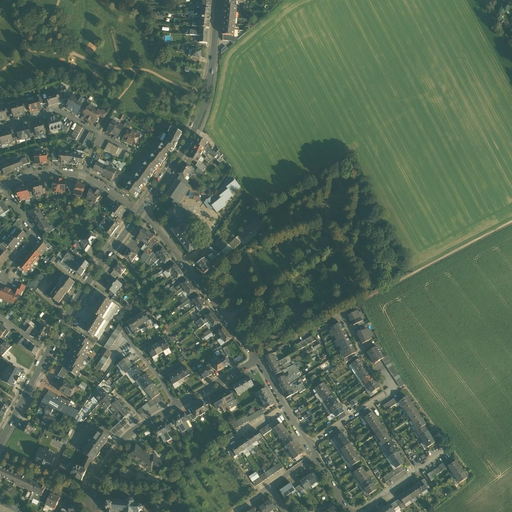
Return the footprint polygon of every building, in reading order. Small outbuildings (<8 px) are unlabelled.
[(211,8),(211,1),(205,0),(202,0),(203,0),(202,7),(211,8)] [(191,57),(200,59),(201,51),(193,50),(191,57)] [(47,103),(48,108),(59,105),(59,104),(57,99),(58,98),(57,95),(58,95),(57,91),(46,94),(47,100),(45,101),(46,104),(47,103)] [(73,110),(78,113),(80,109),(84,102),(79,100),(78,102),(71,98),(70,98),(69,98),(68,101),(69,102),(66,109),(72,112),(73,110)] [(29,106),(31,112),(41,109),(40,104),(39,100),(38,100),(34,101),(28,103),(29,106)] [(22,102),(16,104),(19,115),(25,114),(23,108),(22,102)] [(13,117),(19,115),(16,104),(10,105),(12,111),(13,117)] [(91,121),(94,123),(95,123),(98,118),(101,112),(96,109),(95,109),(94,110),(89,108),(90,106),(89,106),(83,116),(83,117),(87,119),(88,119),(88,121),(90,122),(91,121)] [(98,118),(103,121),(106,113),(102,110),(101,112),(98,118)] [(48,121),(50,129),(55,128),(57,129),(57,130),(62,129),(62,130),(67,132),(70,126),(63,123),(61,123),(60,121),(59,121),(58,120),(57,119),(55,119),(54,118),(50,119),(50,120),(48,121)] [(107,131),(113,134),(118,124),(113,121),(111,126),(107,131)] [(35,130),(36,136),(37,136),(45,133),(46,132),(45,129),(44,129),(42,122),(33,124),(35,130)] [(124,127),(118,124),(113,134),(118,137),(121,131),(124,127)] [(27,126),(22,127),(25,139),(31,137),(29,132),(27,126)] [(19,140),(25,139),(22,127),(16,129),(17,135),(19,140)] [(169,134),(168,136),(171,137),(178,141),(180,139),(179,139),(182,134),(171,128),(168,133),(169,134)] [(10,130),(4,132),(7,144),(13,142),(12,136),(10,130)] [(131,144),(134,146),(139,136),(135,134),(128,130),(124,138),(123,140),(127,142),(131,144)] [(178,141),(171,137),(169,140),(168,139),(166,144),(175,148),(177,144),(178,142),(178,141)] [(200,139),(197,145),(204,149),(213,158),(216,160),(217,161),(220,158),(216,154),(206,146),(207,142),(200,139)] [(171,154),(175,148),(166,144),(164,142),(157,151),(156,150),(149,160),(151,161),(150,163),(147,161),(134,179),(135,181),(134,182),(131,180),(124,190),(136,198),(139,194),(138,193),(142,188),(140,187),(142,185),(144,187),(157,168),(156,168),(157,166),(159,167),(168,155),(170,153),(171,154)] [(143,154),(144,155),(149,148),(145,144),(140,151),(143,154)] [(197,145),(194,151),(201,155),(203,152),(203,153),(203,154),(206,156),(207,157),(211,161),(213,158),(204,149),(197,145)] [(125,169),(130,173),(143,154),(140,151),(139,151),(125,169)] [(61,164),(69,164),(71,152),(60,152),(60,155),(59,155),(59,156),(58,158),(59,158),(60,158),(61,159),(61,164)] [(69,164),(79,166),(79,164),(82,165),(83,159),(82,159),(82,155),(77,154),(71,152),(69,164)] [(201,157),(201,156),(193,152),(189,158),(197,163),(198,163),(198,162),(201,157)] [(17,160),(11,162),(14,171),(24,168),(23,166),(21,160),(20,159),(19,157),(16,158),(17,160)] [(5,175),(14,171),(11,162),(10,162),(1,165),(3,171),(5,175)] [(93,170),(103,175),(107,167),(98,162),(96,165),(93,170)] [(195,166),(198,168),(202,172),(206,168),(202,164),(202,163),(199,163),(198,162),(198,163),(197,163),(195,166)] [(185,179),(188,174),(192,168),(186,164),(181,170),(178,174),(185,179)] [(116,171),(112,169),(107,166),(107,167),(103,175),(111,180),(114,175),(116,171)] [(174,201),(179,204),(191,187),(187,184),(189,182),(180,176),(177,180),(166,195),(166,196),(174,201)] [(213,208),(216,212),(223,207),(221,205),(230,198),(228,196),(237,189),(235,187),(239,185),(235,180),(234,181),(229,176),(225,182),(225,183),(212,199),(210,198),(207,200),(204,203),(207,207),(210,205),(213,208)] [(34,191),(35,196),(42,195),(43,195),(42,189),(41,186),(42,185),(41,181),(32,183),(33,185),(34,191)] [(74,196),(77,196),(81,197),(82,191),(83,192),(84,187),(81,186),(81,184),(77,183),(76,187),(74,193),(74,196)] [(20,197),(21,201),(22,201),(25,200),(26,200),(26,199),(30,199),(28,193),(27,187),(24,187),(24,186),(19,188),(15,190),(15,192),(16,194),(17,194),(18,198),(20,197)] [(89,202),(93,205),(94,203),(100,196),(101,195),(94,190),(92,189),(90,192),(90,194),(88,196),(88,198),(86,200),(87,201),(89,202)] [(13,193),(20,203),(22,201),(21,201),(20,197),(18,198),(17,194),(16,194),(15,192),(13,193)] [(106,200),(112,204),(115,200),(109,195),(106,200)] [(190,219),(179,204),(174,201),(172,204),(175,207),(184,219),(187,218),(189,221),(190,219)] [(118,218),(120,220),(124,216),(123,215),(126,212),(115,203),(111,209),(114,211),(112,213),(117,216),(116,217),(118,218)] [(189,253),(197,247),(185,231),(193,226),(189,221),(187,218),(184,219),(175,207),(167,213),(176,226),(174,227),(177,230),(173,233),(189,253)] [(28,211),(31,216),(39,211),(37,208),(28,211)] [(31,216),(36,224),(44,219),(39,211),(31,216)] [(238,236),(243,240),(261,222),(258,216),(238,236)] [(50,227),(44,219),(36,224),(42,233),(45,231),(50,227)] [(111,222),(110,223),(108,226),(115,231),(119,226),(112,221),(111,222)] [(19,229),(21,231),(23,229),(20,227),(21,226),(17,222),(13,227),(15,228),(17,230),(19,229)] [(45,231),(47,235),(55,230),(52,226),(50,227),(45,231)] [(115,231),(108,226),(106,229),(104,231),(111,237),(115,231)] [(17,230),(12,237),(21,244),(27,236),(21,231),(19,229),(17,230)] [(147,246),(153,238),(154,237),(145,230),(143,230),(137,239),(144,244),(147,246)] [(262,232),(266,240),(270,238),(266,230),(262,232)] [(90,233),(85,240),(84,241),(84,242),(90,247),(91,247),(92,244),(93,245),(96,241),(95,241),(97,239),(95,237),(96,236),(91,232),(90,233)] [(16,249),(21,244),(12,237),(10,235),(7,238),(4,241),(3,243),(8,247),(13,250),(14,248),(16,249)] [(213,244),(221,252),(228,245),(220,237),(213,244)] [(147,250),(152,254),(153,253),(155,249),(153,248),(158,242),(153,238),(147,246),(146,247),(148,249),(147,250)] [(228,245),(233,250),(240,243),(236,238),(228,245)] [(33,250),(40,255),(41,254),(42,254),(45,250),(44,250),(47,247),(42,243),(39,240),(36,244),(37,245),(33,250)] [(47,247),(49,249),(51,246),(44,241),(42,243),(47,247)] [(83,243),(80,247),(82,249),(85,254),(90,247),(84,242),(83,243)] [(77,254),(82,249),(80,247),(79,245),(77,246),(73,251),(77,254)] [(226,257),(233,250),(228,245),(221,252),(226,257)] [(171,259),(167,254),(163,248),(156,253),(160,258),(165,264),(171,259)] [(123,256),(132,263),(137,255),(129,249),(123,256)] [(1,250),(0,251),(0,260),(4,264),(5,261),(6,262),(8,258),(6,256),(7,255),(5,253),(1,250)] [(31,253),(37,258),(40,255),(33,250),(31,253)] [(24,271),(27,273),(31,268),(31,267),(35,262),(36,262),(39,259),(37,258),(31,253),(30,252),(29,254),(28,254),(21,262),(23,263),(19,267),(24,271)] [(149,257),(150,256),(145,252),(141,257),(141,260),(145,262),(149,257)] [(217,259),(220,262),(226,257),(221,252),(215,257),(217,259)] [(69,268),(74,271),(78,266),(65,257),(63,255),(60,253),(58,256),(63,259),(61,262),(60,260),(57,263),(59,265),(67,271),(68,270),(69,268)] [(65,257),(78,266),(79,263),(78,261),(68,254),(67,255),(65,257)] [(208,263),(211,261),(207,257),(207,256),(197,264),(201,269),(208,263)] [(211,261),(208,263),(212,268),(214,266),(213,265),(218,262),(216,260),(217,259),(215,257),(215,258),(211,261)] [(82,260),(79,263),(78,266),(85,271),(89,265),(82,260)] [(118,274),(121,276),(126,270),(118,263),(113,270),(114,270),(118,274)] [(205,273),(212,268),(208,263),(201,269),(205,273)] [(171,272),(173,274),(179,269),(175,264),(168,269),(169,269),(166,271),(169,274),(171,272)] [(85,271),(78,266),(74,271),(81,276),(85,271)] [(156,274),(158,277),(163,273),(165,271),(163,269),(156,274)] [(183,275),(179,269),(173,274),(177,280),(183,275)] [(173,274),(169,277),(173,283),(175,281),(177,280),(173,274)] [(41,275),(33,286),(31,288),(36,292),(38,289),(46,278),(41,275)] [(65,277),(61,282),(58,286),(67,293),(68,293),(75,283),(65,276),(65,277)] [(105,288),(114,295),(115,295),(122,285),(112,278),(105,288)] [(127,284),(119,278),(118,278),(116,280),(126,287),(127,284)] [(172,288),(173,286),(179,282),(177,280),(175,281),(173,283),(169,285),(171,288),(172,288)] [(180,285),(185,290),(191,285),(187,280),(180,285)] [(22,292),(23,292),(26,287),(19,284),(16,289),(22,292)] [(168,290),(171,288),(169,285),(162,290),(164,293),(168,290)] [(182,293),(185,290),(180,285),(175,289),(173,286),(172,288),(174,291),(178,296),(182,293)] [(195,291),(191,285),(185,290),(189,296),(195,291)] [(59,304),(67,293),(58,286),(57,286),(49,297),(58,304),(59,304)] [(0,298),(3,300),(5,301),(10,290),(3,287),(0,294),(0,295),(0,298)] [(13,291),(10,290),(5,301),(13,304),(15,300),(15,299),(17,300),(18,295),(20,296),(22,292),(16,289),(14,288),(13,291)] [(92,314),(103,297),(102,296),(91,314),(92,314)] [(192,301),(197,306),(203,301),(199,296),(192,301)] [(85,331),(98,340),(109,323),(108,323),(119,307),(109,301),(110,301),(108,300),(103,297),(92,314),(91,314),(89,316),(92,318),(93,319),(85,331)] [(207,307),(203,301),(197,306),(201,312),(201,311),(207,307)] [(348,316),(350,321),(360,316),(357,311),(352,314),(348,316)] [(202,327),(205,325),(209,322),(215,317),(211,312),(205,316),(206,319),(203,321),(201,319),(198,321),(202,327)] [(144,313),(139,316),(144,325),(149,321),(144,313)] [(139,316),(134,319),(139,328),(140,330),(142,333),(146,331),(145,328),(143,325),(144,325),(139,316)] [(363,321),(360,316),(350,321),(353,326),(358,324),(363,321)] [(215,317),(209,322),(212,326),(213,328),(219,323),(215,317)] [(18,320),(26,327),(28,324),(25,322),(20,318),(18,320)] [(93,319),(92,318),(84,331),(85,331),(93,319)] [(129,327),(131,330),(135,328),(136,329),(139,328),(134,319),(127,323),(129,327)] [(149,321),(144,325),(145,327),(146,328),(153,324),(150,320),(149,321)] [(330,328),(333,334),(343,329),(340,323),(335,326),(330,328)] [(34,329),(28,324),(26,327),(23,331),(29,335),(34,338),(37,332),(34,329)] [(37,332),(46,336),(49,330),(40,326),(39,328),(37,332)] [(130,336),(133,334),(131,330),(129,327),(128,328),(127,328),(125,329),(128,334),(130,336)] [(217,332),(221,338),(227,333),(223,327),(217,332)] [(345,333),(343,329),(333,334),(335,338),(345,333)] [(357,334),(359,339),(369,334),(367,329),(362,332),(357,334)] [(43,343),(46,336),(37,332),(34,338),(43,343)] [(232,339),(227,333),(221,338),(225,343),(232,339)] [(348,338),(345,333),(335,338),(338,343),(348,338)] [(372,340),(369,334),(359,339),(362,345),(372,340)] [(19,344),(29,351),(30,349),(29,348),(29,347),(27,345),(24,343),(27,339),(24,337),(19,344)] [(82,337),(80,340),(78,343),(80,344),(83,346),(84,345),(88,347),(90,343),(91,343),(87,340),(82,337)] [(350,343),(348,338),(338,343),(340,348),(350,343)] [(164,340),(158,344),(163,352),(169,349),(164,340)] [(6,342),(0,348),(0,347),(0,354),(2,357),(11,347),(6,342)] [(353,348),(350,343),(340,348),(343,353),(353,348)] [(83,346),(80,344),(78,347),(77,348),(86,354),(90,348),(88,347),(84,345),(83,346)] [(158,344),(153,347),(158,355),(163,352),(158,344)] [(107,350),(106,352),(111,355),(112,353),(109,351),(111,348),(106,345),(104,348),(107,350)] [(32,346),(30,349),(29,351),(36,357),(39,350),(32,346)] [(152,358),(158,355),(153,347),(147,350),(152,358)] [(367,353),(374,364),(382,360),(384,358),(376,347),(367,353)] [(77,348),(75,351),(73,354),(75,355),(78,357),(79,356),(83,358),(85,356),(86,354),(77,348)] [(355,353),(353,348),(343,353),(344,356),(346,358),(355,353)] [(264,359),(269,367),(277,363),(276,361),(278,360),(277,358),(276,356),(274,357),(272,354),(264,359)] [(78,357),(75,355),(73,358),(72,359),(81,365),(85,359),(83,358),(79,356),(78,357)] [(384,364),(386,366),(391,364),(389,361),(390,360),(388,356),(384,358),(382,360),(384,364)] [(119,364),(123,369),(131,364),(127,358),(119,364)] [(229,365),(226,358),(219,361),(223,368),(229,365)] [(72,359),(69,365),(70,366),(74,368),(75,367),(79,369),(81,365),(72,359)] [(285,359),(277,363),(279,367),(287,363),(285,359)] [(354,368),(354,369),(362,363),(359,359),(352,364),(354,368)] [(223,368),(219,361),(213,365),(215,367),(217,372),(223,368)] [(271,372),(279,367),(277,363),(269,367),(271,372)] [(283,372),(290,367),(287,363),(279,367),(271,372),(274,377),(283,372)] [(357,373),(365,368),(362,363),(354,369),(357,373)] [(134,368),(131,364),(123,369),(126,374),(128,372),(134,368)] [(289,376),(285,378),(286,381),(292,377),(297,375),(300,373),(298,369),(297,368),(293,365),(290,367),(283,372),(284,373),(288,372),(289,373),(288,374),(289,376)] [(21,372),(10,366),(9,370),(4,378),(2,381),(13,387),(17,381),(19,378),(18,378),(21,372)] [(74,368),(70,366),(69,369),(68,371),(74,375),(76,377),(80,370),(79,369),(75,367),(74,368)] [(58,376),(63,379),(68,371),(63,367),(58,376)] [(137,367),(134,368),(128,372),(132,377),(140,372),(137,367)] [(185,367),(178,370),(183,379),(186,377),(186,376),(189,374),(185,367)] [(208,368),(205,370),(200,372),(200,373),(202,376),(204,380),(212,375),(210,371),(208,368)] [(360,377),(368,372),(365,368),(357,373),(360,377)] [(178,370),(173,373),(178,382),(183,379),(178,370)] [(144,376),(140,372),(132,377),(135,382),(136,382),(138,381),(144,376)] [(360,377),(363,381),(371,376),(371,375),(370,376),(368,372),(360,377)] [(173,385),(178,382),(173,373),(168,377),(173,385)] [(146,375),(144,376),(138,381),(141,385),(149,380),(146,375)] [(276,381),(279,385),(286,381),(285,378),(284,376),(276,381)] [(363,381),(366,385),(374,380),(371,376),(363,381)] [(233,386),(238,395),(241,393),(251,388),(250,388),(253,386),(254,386),(249,377),(233,386)] [(153,384),(149,380),(141,385),(145,390),(153,384)] [(366,391),(369,389),(377,384),(374,380),(366,385),(363,387),(366,391)] [(279,385),(281,390),(289,385),(291,384),(290,383),(289,381),(287,383),(286,381),(279,385)] [(60,392),(71,397),(76,387),(64,382),(60,392)] [(316,389),(318,393),(326,388),(323,383),(316,389)] [(156,389),(153,384),(145,390),(148,395),(156,389)] [(300,385),(296,387),(299,391),(298,391),(300,394),(306,390),(302,384),(300,385)] [(379,388),(377,384),(369,389),(372,393),(376,390),(379,388)] [(283,394),(291,390),(289,385),(281,390),(283,394)] [(297,392),(298,391),(299,391),(296,387),(291,390),(283,394),(286,399),(289,397),(291,396),(294,394),(297,392)] [(265,409),(265,410),(275,405),(266,388),(257,393),(257,394),(259,397),(258,397),(264,406),(265,409)] [(329,392),(326,388),(318,393),(321,397),(329,392)] [(156,389),(148,395),(152,400),(154,398),(157,397),(159,395),(160,394),(156,389)] [(97,402),(99,405),(100,403),(108,397),(102,390),(95,396),(99,400),(97,402)] [(58,413),(64,416),(68,408),(70,404),(49,391),(41,405),(47,408),(53,410),(56,412),(58,413)] [(221,396),(226,404),(234,400),(229,391),(221,396)] [(332,396),(329,392),(321,397),(324,401),(332,396),(332,395),(332,396)] [(4,397),(0,394),(0,402),(8,409),(9,406),(6,404),(6,405),(0,401),(4,397)] [(217,410),(221,407),(226,404),(221,396),(212,401),(217,410)] [(335,400),(332,396),(324,401),(324,402),(325,401),(327,405),(335,400)] [(107,409),(109,407),(114,403),(108,397),(100,403),(99,405),(101,407),(103,405),(107,409)] [(399,402),(403,408),(411,403),(407,397),(403,400),(400,402),(399,402)] [(335,400),(327,405),(330,409),(338,404),(335,400)] [(111,414),(113,416),(122,408),(116,401),(114,403),(109,407),(113,412),(111,414)] [(8,409),(0,402),(0,411),(0,412),(5,415),(8,409)] [(196,417),(196,418),(199,416),(200,416),(205,413),(206,412),(208,411),(206,406),(205,405),(205,404),(204,403),(203,403),(202,403),(202,404),(200,405),(200,404),(199,403),(196,404),(196,405),(197,405),(197,406),(193,409),(192,409),(191,410),(192,411),(193,412),(193,413),(196,417)] [(414,408),(411,403),(403,408),(407,414),(414,408)] [(338,404),(330,409),(333,413),(341,408),(338,404)] [(43,422),(48,424),(53,410),(47,408),(41,405),(40,407),(42,408),(42,411),(45,412),(46,412),(43,422)] [(68,408),(64,416),(75,421),(78,413),(68,408)] [(128,415),(122,408),(113,416),(116,419),(118,417),(121,421),(128,415)] [(341,408),(333,413),(336,418),(337,417),(344,413),(341,408)] [(418,414),(414,408),(407,414),(410,419),(418,414)] [(56,412),(53,410),(48,424),(54,426),(57,416),(55,415),(56,412)] [(252,415),(247,418),(249,421),(250,423),(263,415),(261,410),(256,413),(252,415)] [(179,417),(182,424),(185,422),(189,429),(192,427),(190,424),(189,422),(190,422),(189,421),(187,417),(185,413),(181,416),(178,417),(179,417)] [(365,418),(368,423),(376,418),(372,413),(369,415),(365,418)] [(422,419),(418,414),(410,419),(412,421),(414,425),(422,419)] [(239,427),(249,421),(247,418),(246,416),(241,419),(236,422),(239,427)] [(176,428),(178,427),(182,424),(179,417),(176,418),(172,421),(173,422),(176,427),(176,428)] [(380,424),(376,418),(368,423),(372,429),(380,424)] [(425,425),(422,419),(414,425),(418,430),(424,426),(425,425)] [(20,431),(29,436),(33,429),(27,426),(24,424),(20,431)] [(186,431),(182,424),(178,427),(182,433),(186,431)] [(274,429),(279,436),(286,432),(281,424),(280,424),(277,426),(275,428),(274,429)] [(384,429),(380,424),(372,429),(376,435),(384,429)] [(159,428),(163,435),(166,433),(170,432),(169,431),(166,426),(165,425),(159,428)] [(427,432),(424,426),(418,430),(416,431),(420,437),(427,432)] [(157,438),(160,437),(163,435),(159,428),(153,431),(157,438)] [(387,435),(384,429),(376,435),(379,440),(387,435)] [(257,431),(252,434),(257,441),(262,438),(257,431)] [(83,454),(87,457),(92,460),(93,461),(109,439),(103,435),(99,432),(87,448),(86,447),(84,450),(85,451),(83,454)] [(290,436),(286,432),(279,436),(283,441),(290,436)] [(431,437),(427,432),(420,437),(423,442),(431,437)] [(333,438),(337,444),(345,439),(341,433),(333,438)] [(252,434),(247,438),(252,445),(257,442),(257,441),(252,434)] [(379,440),(381,442),(383,445),(383,446),(391,440),(387,435),(379,440)] [(293,441),(290,436),(283,441),(286,446),(293,441)] [(435,443),(431,437),(423,442),(427,448),(435,443)] [(254,448),(252,445),(247,438),(242,441),(248,450),(249,451),(250,451),(254,448)] [(349,444),(345,439),(337,444),(341,450),(349,444)] [(395,446),(391,440),(383,446),(387,451),(385,452),(393,447),(395,446)] [(242,441),(237,445),(242,452),(244,455),(245,454),(249,452),(249,451),(248,450),(242,441)] [(297,446),(293,441),(286,446),(290,451),(297,446)] [(352,450),(349,444),(341,450),(345,455),(352,450)] [(152,470),(158,475),(165,465),(154,456),(153,458),(148,455),(136,445),(129,455),(146,468),(147,466),(152,470)] [(237,455),(242,452),(237,445),(231,449),(236,455),(236,456),(237,455)] [(302,454),(297,446),(290,451),(295,459),(299,456),(302,454)] [(397,453),(393,447),(385,452),(389,458),(397,453)] [(44,451),(40,449),(35,461),(41,463),(41,464),(44,465),(50,468),(56,456),(52,455),(44,451)] [(356,456),(352,450),(345,455),(348,461),(356,456)] [(400,458),(397,453),(389,458),(392,463),(400,458)] [(360,461),(356,456),(348,461),(352,466),(360,461)] [(87,457),(81,469),(86,471),(90,462),(92,460),(87,457)] [(404,464),(400,458),(392,463),(396,469),(397,468),(399,467),(402,465),(404,464)] [(82,481),(86,471),(81,469),(76,466),(64,460),(61,465),(59,471),(63,473),(63,475),(66,476),(67,475),(81,482),(82,481)] [(448,467),(452,472),(460,467),(456,462),(454,463),(452,464),(449,466),(448,467)] [(279,463),(274,467),(278,472),(283,468),(279,463)] [(0,478),(1,475),(15,482),(14,484),(15,484),(18,476),(0,467),(0,478)] [(274,467),(269,470),(273,475),(278,472),(274,467)] [(463,473),(460,467),(452,472),(455,478),(463,473)] [(356,475),(359,478),(365,473),(362,468),(354,473),(355,475),(356,475)] [(269,470),(264,474),(268,478),(273,475),(269,470)] [(369,479),(365,473),(359,478),(357,479),(359,481),(360,480),(362,483),(369,479)] [(467,479),(463,473),(455,478),(459,484),(467,479)] [(259,477),(260,477),(263,482),(268,478),(264,474),(259,477)] [(311,475),(305,479),(311,486),(316,483),(314,479),(311,475)] [(25,498),(30,500),(37,484),(18,476),(15,484),(16,485),(19,486),(20,486),(24,488),(23,488),(28,491),(25,498)] [(260,477),(255,481),(258,485),(263,482),(260,477)] [(305,490),(311,486),(305,479),(300,482),(302,484),(305,489),(305,490)] [(373,484),(369,479),(362,483),(361,484),(363,486),(364,486),(366,489),(373,484)] [(426,489),(429,487),(424,479),(421,482),(426,489)] [(421,482),(416,486),(421,494),(427,490),(426,489),(421,482)] [(33,501),(33,499),(36,494),(41,497),(44,491),(45,488),(42,486),(37,484),(30,500),(33,501)] [(280,492),(284,497),(291,492),(292,494),(296,492),(294,490),(290,484),(280,492)] [(376,490),(373,484),(366,489),(365,490),(366,492),(367,491),(370,495),(376,490)] [(416,486),(410,490),(415,498),(421,494),(416,486)] [(410,490),(405,493),(410,501),(415,498),(410,490)] [(43,504),(45,499),(48,493),(44,491),(41,497),(39,502),(43,504)] [(404,505),(410,501),(405,493),(399,497),(400,499),(403,504),(404,505)] [(50,508),(55,510),(59,500),(56,499),(57,497),(50,494),(48,500),(45,505),(50,508)] [(142,511),(143,511),(142,511),(142,508),(143,508),(143,507),(142,508),(140,506),(141,505),(140,504),(140,505),(137,505),(137,504),(136,504),(136,505),(135,505),(136,505),(135,504),(135,503),(136,503),(136,502),(135,503),(134,502),(135,502),(135,501),(134,502),(132,500),(132,499),(132,498),(131,499),(129,499),(128,498),(128,499),(126,501),(125,501),(122,501),(122,500),(121,500),(121,501),(118,500),(118,499),(117,499),(117,500),(113,500),(112,499),(112,498),(111,499),(110,498),(109,498),(109,499),(108,500),(108,499),(108,500),(108,503),(107,503),(107,504),(106,504),(105,504),(105,505),(106,505),(105,508),(105,509),(106,509),(106,510),(106,511),(107,511),(142,511)] [(0,505),(14,511),(17,511),(20,508),(0,499),(0,505)] [(270,501),(265,504),(270,511),(276,509),(270,501)]
